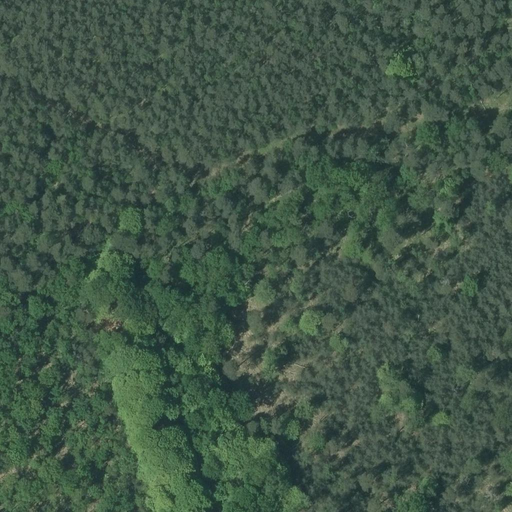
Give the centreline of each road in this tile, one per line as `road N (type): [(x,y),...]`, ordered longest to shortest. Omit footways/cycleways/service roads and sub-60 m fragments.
road 1 (track): [(181,511),(110,288),(141,243),(153,169),(204,176),(308,142),(430,127),(511,106)]
road 2 (track): [(153,169),(141,154),(0,87)]
